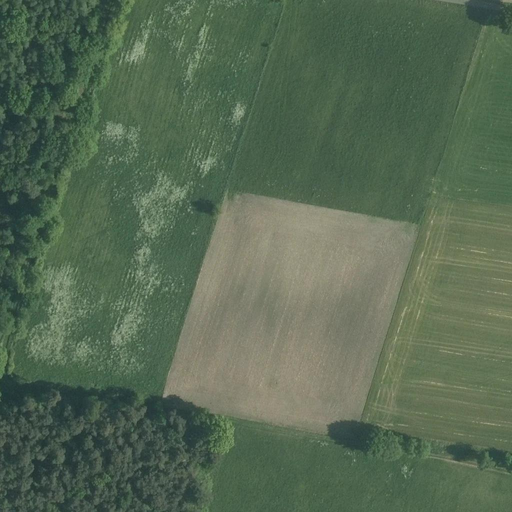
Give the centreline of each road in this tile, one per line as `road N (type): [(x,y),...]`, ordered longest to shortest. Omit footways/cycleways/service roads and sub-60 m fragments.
road 1 (track): [(511,471),(0,383)]
road 2 (track): [(0,351),(108,0)]
